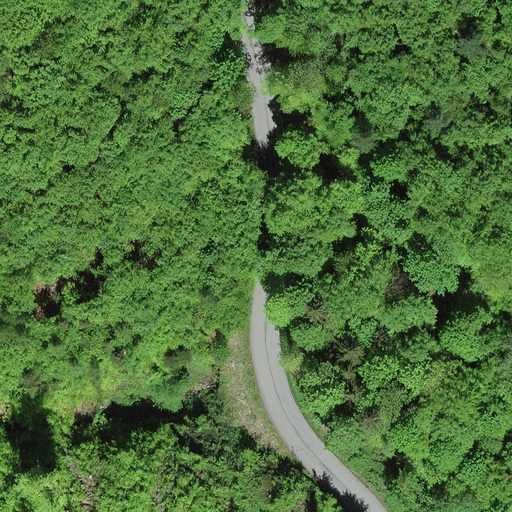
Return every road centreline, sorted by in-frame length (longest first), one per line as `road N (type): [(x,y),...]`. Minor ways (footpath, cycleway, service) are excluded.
road 1 (unclassified): [(239,0),(267,104),(281,200),(264,311),(269,383),(313,453),(369,511)]
road 2 (track): [(267,104),(308,128),(367,195),(421,286),(511,405)]
